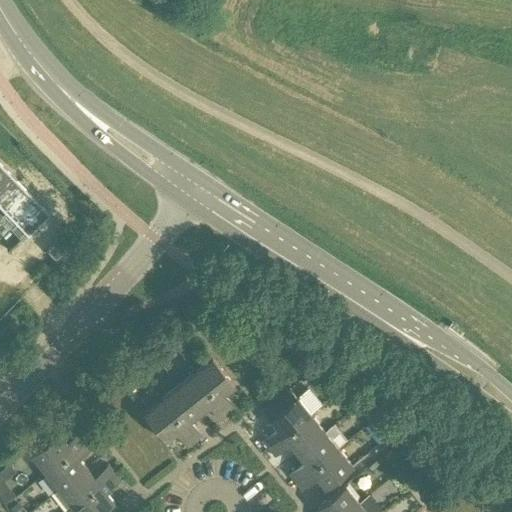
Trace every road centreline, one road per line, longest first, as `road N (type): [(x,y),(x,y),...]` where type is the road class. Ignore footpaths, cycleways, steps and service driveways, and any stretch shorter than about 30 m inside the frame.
road 1 (secondary): [(511,413),(447,358),(195,191)]
road 2 (tertiary): [(0,403),(195,191)]
road 3 (secondary): [(195,191),(71,100),(0,9)]
